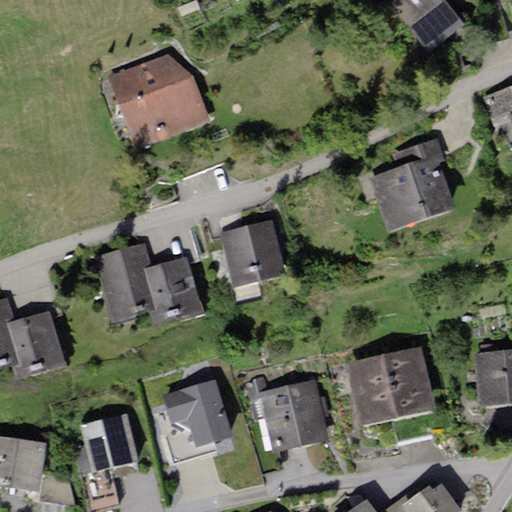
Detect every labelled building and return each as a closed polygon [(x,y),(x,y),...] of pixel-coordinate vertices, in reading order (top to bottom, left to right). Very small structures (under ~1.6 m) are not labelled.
[(465,24),(445,0),(385,0),(428,53),(465,24)] [(170,55),(109,77),(137,150),(210,124),(193,75),(170,55)] [(511,86),(481,98),(490,123),(509,116),(511,123),(511,86)] [(399,168),(369,179),(390,233),(457,208),(440,163),(447,161),(439,139),(395,156),(399,168)] [(272,220),(221,233),(234,287),(286,274),(272,220)] [(147,244),(95,259),(114,322),(149,312),(153,327),(203,313),(186,257),(153,266),(147,244)] [(9,299),(0,301),(0,370),(13,366),(17,380),(66,366),(50,310),(15,320),(9,299)] [(421,346),(348,363),(362,427),(393,420),(426,412),(436,410),(421,346)] [(511,351),(475,355),(480,407),(511,404),(511,351)] [(168,412),(158,416),(173,466),(218,452),(215,442),(233,436),(216,380),(163,396),(168,412)] [(316,381),(266,393),(263,380),(248,384),(255,413),(243,416),(261,477),(286,471),(281,451),(332,442),(326,419),(330,418),(325,397),(321,398),(316,381)] [(426,412),(393,420),(398,446),(432,439),(426,412)] [(127,415),(81,427),(86,447),(93,474),(108,470),(137,463),(140,462),(127,415)] [(0,435),(0,486),(40,492),(42,475),(47,443),(0,435)] [(93,474),(86,447),(73,450),(88,511),(107,511),(118,509),(111,480),(108,470),(93,474)] [(137,463),(108,470),(111,480),(139,473),(137,463)] [(68,478),(42,475),(40,492),(38,501),(75,506),(68,478)] [(403,505),(427,488),(423,483),(399,500),(403,505)] [(427,488),(403,505),(407,511),(460,511),(463,511),(443,483),(434,489),(431,485),(427,488)] [(377,511),(368,499),(350,511),(377,511)] [(407,511),(403,505),(399,500),(383,511),(407,511)]
